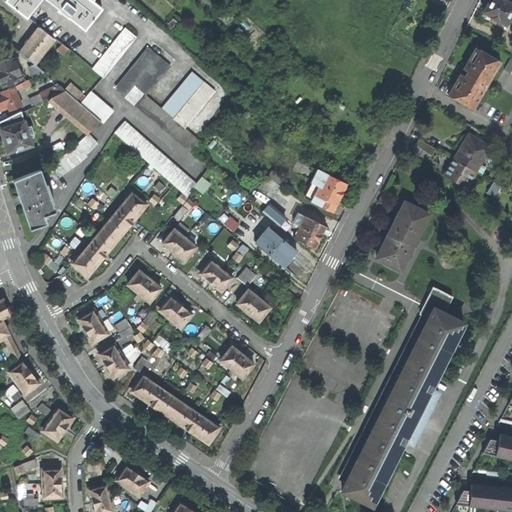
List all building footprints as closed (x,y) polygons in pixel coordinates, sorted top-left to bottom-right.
[(84,29),(101,8),(91,0),(5,0),(26,17),(39,0),(48,0),(58,8),(58,9),(67,16),(68,16),(84,29)] [(511,3),(505,0),(489,0),(489,1),(483,12),(491,17),(491,18),(497,21),(497,20),(506,25),(510,18),(511,20),(511,19),(511,3)] [(35,64),(54,39),(40,27),(31,39),(20,53),(35,64)] [(102,77),(135,36),(125,28),(92,69),(102,77)] [(115,88),(192,153),(201,141),(185,128),(174,118),(173,118),(161,108),(145,95),(170,65),(148,47),(115,88)] [(472,61),(469,60),(462,71),(455,82),(458,84),(451,95),(448,94),(448,95),(473,109),(477,101),(476,101),(495,69),(496,70),(500,62),(476,47),(476,48),(478,50),(472,61)] [(21,83),(24,82),(14,59),(0,64),(0,79),(4,90),(21,83)] [(35,64),(28,67),(33,78),(45,73),(35,64)] [(203,80),(192,71),(161,108),(173,118),(203,80)] [(216,91),(204,81),(174,118),(185,128),(216,91)] [(23,87),(21,83),(4,90),(1,92),(2,93),(0,93),(0,111),(8,108),(10,111),(22,106),(15,90),(23,87)] [(70,84),(64,90),(65,91),(76,101),(82,94),(70,84)] [(51,98),(65,91),(64,90),(61,87),(55,89),(54,87),(40,94),(43,101),(51,98)] [(76,101),(65,91),(51,98),(90,132),(101,122),(80,104),(76,101)] [(90,92),(80,104),(101,122),(103,124),(112,112),(90,92)] [(36,106),(23,112),(28,124),(41,117),(36,106)] [(34,134),(31,126),(26,127),(21,112),(0,121),(0,130),(5,146),(7,153),(16,150),(16,151),(32,146),(29,136),(34,134)] [(186,197),(194,187),(196,185),(123,122),(114,133),(186,197)] [(490,146),(468,133),(461,146),(454,157),(476,170),(490,146)] [(95,143),(87,135),(66,153),(47,166),(55,179),(80,162),(86,157),(84,155),(95,143)] [(415,148),(431,156),(436,147),(420,139),(415,148)] [(479,173),(454,158),(449,166),(444,175),(465,188),(473,174),(477,177),(479,173)] [(340,198),(347,183),(326,173),(318,169),(304,197),(332,211),(340,198)] [(54,212),(39,170),(14,180),(25,214),(30,227),(46,222),(44,217),(47,216),(46,214),(54,212)] [(269,177),(281,186),(287,180),(274,170),(269,177)] [(194,187),(202,194),(210,184),(202,177),(196,185),(194,187)] [(500,186),(495,183),(489,194),(494,197),(500,186)] [(112,196),(117,191),(111,186),(106,191),(112,196)] [(288,201),(292,196),(282,187),(277,193),(288,201)] [(125,228),(146,203),(130,191),(125,197),(126,198),(78,256),(77,256),(72,262),(87,275),(105,252),(125,228)] [(399,270),(427,214),(404,203),(389,231),(375,258),(399,270)] [(178,220),(187,209),(182,204),(172,215),(178,220)] [(279,225),(285,219),(268,205),(262,211),(279,225)] [(320,237),(325,226),(305,216),(304,216),(299,213),(293,224),(298,226),(293,237),(314,248),(320,237)] [(200,220),(208,228),(213,223),(204,215),(200,220)] [(225,222),(234,230),(240,223),(231,215),(225,222)] [(290,258),(296,251),(280,237),(282,235),(277,230),(275,233),(268,227),(254,242),(283,266),(290,258)] [(184,260),(195,246),(174,228),(162,242),(166,245),(180,257),(184,260)] [(74,248),(80,241),(74,236),(68,243),(74,248)] [(221,290),(231,277),(221,268),(225,264),(217,257),(213,261),(210,259),(199,272),(202,275),(217,287),(221,290)] [(236,277),(242,281),(250,270),(245,266),(236,277)] [(285,290),(290,284),(277,273),(271,268),(265,273),(285,290)] [(149,301),(160,288),(157,285),(141,272),(138,270),(127,283),(149,301)] [(242,281),(247,285),(256,275),(250,270),(242,281)] [(341,490),(371,505),(404,441),(411,445),(438,392),(430,388),(462,323),(444,314),(453,296),(432,285),(418,313),(420,314),(337,478),(342,481),(342,480),(345,482),(341,490)] [(258,321),(269,307),(247,289),(236,303),(239,305),(254,318),(258,321)] [(122,306),(128,302),(120,293),(115,297),(122,306)] [(170,295),(159,309),(180,327),(191,313),(188,310),(172,298),(170,295)] [(14,357),(20,354),(4,323),(13,319),(8,309),(3,298),(0,299),(0,340),(5,338),(14,357)] [(92,309),(77,318),(80,322),(89,337),(92,342),(107,333),(92,309)] [(142,320),(148,324),(157,313),(151,309),(142,320)] [(113,325),(118,332),(130,325),(125,318),(113,325)] [(197,336),(202,340),(210,329),(205,325),(197,336)] [(130,326),(118,333),(122,338),(134,331),(130,326)] [(138,330),(134,332),(140,341),(144,339),(138,330)] [(155,340),(161,345),(165,340),(159,335),(155,340)] [(112,376),(127,367),(113,343),(98,353),(101,357),(109,370),(112,376)] [(241,377),(253,363),(249,360),(235,348),(231,345),(220,359),(227,365),(224,369),(229,374),(233,370),(241,377)] [(137,351),(134,347),(125,353),(127,357),(137,351)] [(148,361),(152,365),(162,351),(157,347),(148,361)] [(146,360),(141,356),(133,367),(139,371),(146,360)] [(9,371),(26,393),(40,382),(35,376),(25,363),(23,360),(9,371)] [(208,442),(219,426),(212,422),(211,422),(148,379),(149,379),(142,374),(131,390),(152,405),(192,432),(208,442)] [(226,397),(230,391),(219,383),(215,389),(226,397)] [(10,395),(18,390),(14,385),(7,391),(10,395)] [(230,400),(226,397),(215,389),(213,388),(208,394),(225,408),(230,400)] [(11,408),(15,413),(26,405),(22,400),(11,408)] [(238,407),(231,401),(227,406),(234,412),(238,407)] [(38,409),(48,416),(52,410),(42,404),(38,409)] [(19,419),(30,410),(26,405),(15,413),(19,419)] [(43,430),(57,439),(61,434),(70,421),(73,416),(58,407),(43,430)] [(36,440),(40,434),(28,426),(25,432),(36,440)] [(511,435),(505,434),(500,456),(511,458),(511,435)] [(22,464),(24,471),(38,466),(35,459),(22,464)] [(116,479),(139,495),(149,480),(145,477),(130,467),(126,465),(116,479)] [(60,468),(43,469),(44,497),(61,496),(61,489),(61,475),(60,468)] [(108,511),(113,511),(106,483),(89,488),(92,497),(95,508),(95,511),(108,511)] [(511,511),(511,489),(489,486),(472,483),(468,508),(497,511),(511,511)] [(38,505),(38,497),(24,498),(24,505),(38,505)] [(146,511),(150,511),(157,502),(151,498),(144,510),(146,511)] [(196,511),(183,503),(180,501),(171,511),(196,511)]
